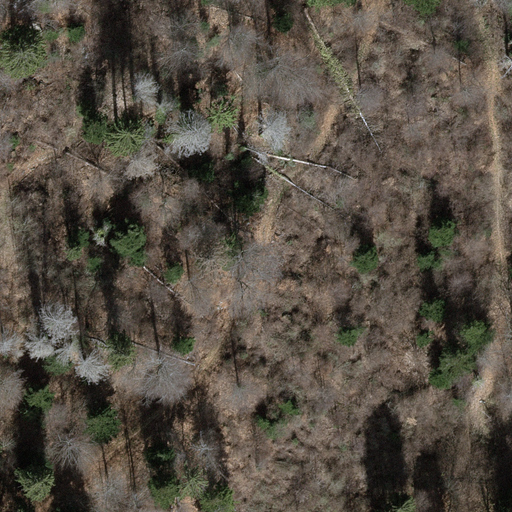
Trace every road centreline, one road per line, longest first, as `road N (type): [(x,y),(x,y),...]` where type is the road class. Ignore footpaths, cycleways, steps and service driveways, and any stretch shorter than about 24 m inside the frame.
road 1 (track): [(379,0),(351,116),(264,210),(216,345),(125,444),(40,511)]
road 2 (track): [(511,411),(491,443),(466,455),(466,423),(502,306),(505,154),(496,37),(470,0)]
